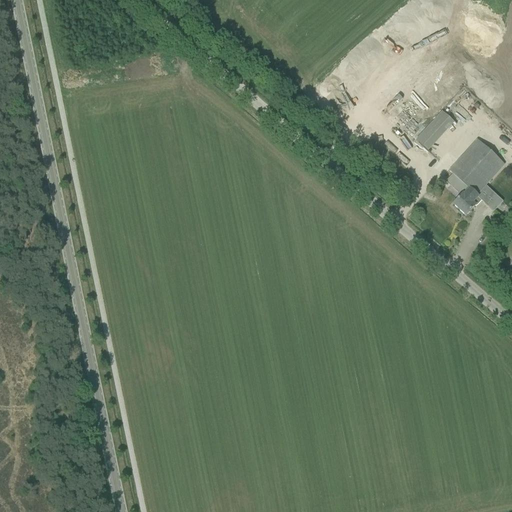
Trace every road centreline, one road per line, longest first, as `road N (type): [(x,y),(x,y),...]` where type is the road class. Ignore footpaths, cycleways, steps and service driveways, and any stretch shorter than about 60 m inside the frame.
road 1 (tertiary): [(121,511),(16,0)]
road 2 (unclassified): [(511,330),(131,0)]
